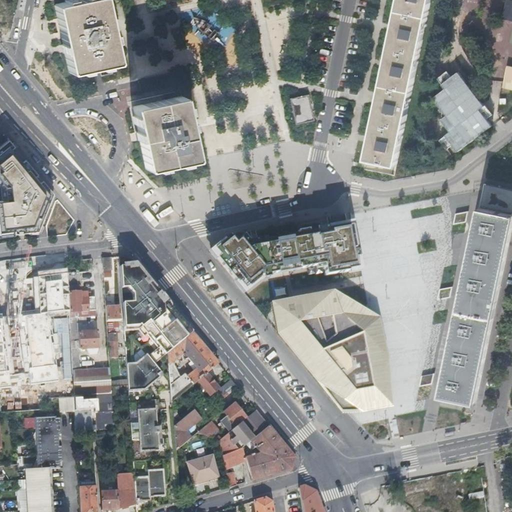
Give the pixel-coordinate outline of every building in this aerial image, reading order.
[(75,0),(55,4),(55,5),(54,5),(68,72),(69,72),(69,73),(79,71),(88,69),(98,67),(106,65),(117,63),(116,62),(117,62),(104,0),(75,0)] [(397,0),(363,158),(366,159),(394,164),(429,0),(397,0)] [(511,0),(507,0),(506,0),(504,0),(502,15),(501,17),(511,19),(511,65),(506,65),(503,81),(502,87),(511,89),(511,0)] [(289,99),(296,124),(314,119),(308,94),(289,99)] [(146,169),(155,167),(164,165),(177,162),(186,161),(195,159),(195,158),(196,158),(183,96),(182,96),(182,95),(133,106),(133,107),(132,107),(145,168),(146,168),(146,169)] [(52,192),(8,138),(0,144),(0,179),(5,185),(6,199),(0,199),(0,231),(14,230),(13,233),(29,231),(29,228),(39,227),(41,221),(38,220),(46,199),(49,200),(52,192)] [(511,229),(511,189),(485,184),(483,191),(480,207),(442,395),(475,401),(511,229)] [(453,225),(466,222),(468,212),(455,214),(453,225)] [(324,275),(359,269),(352,225),(249,244),(241,233),(232,234),(210,252),(242,290),(260,276),(287,271),(287,267),(298,265),(298,269),(322,265),(324,275)] [(102,268),(111,268),(110,257),(111,256),(102,257),(102,268)] [(127,383),(128,391),(140,390),(147,390),(147,387),(147,384),(150,382),(151,384),(159,377),(157,375),(160,372),(153,364),(167,352),(192,332),(161,295),(143,272),(142,273),(136,265),(128,266),(128,264),(119,265),(121,288),(127,288),(131,292),(132,294),(133,303),(122,303),(123,320),(123,327),(137,326),(138,325),(157,348),(154,350),(147,356),(145,354),(140,358),(141,359),(135,364),(126,364),(127,383)] [(102,268),(103,277),(111,276),(111,268),(102,268)] [(79,271),(66,272),(67,286),(68,286),(70,311),(79,310),(79,313),(82,313),(82,314),(86,313),(85,310),(96,309),(95,296),(87,296),(87,295),(80,296),(79,271)] [(0,285),(0,303),(33,302),(33,280),(20,280),(20,277),(0,277),(0,285)] [(437,300),(450,297),(452,287),(439,289),(437,300)] [(379,409),(394,406),(390,363),(381,314),(367,307),(335,289),(272,300),(278,334),(317,382),(344,412),(364,411),(379,409)] [(106,306),(106,320),(120,319),(119,305),(106,306)] [(22,312),(8,312),(8,326),(22,326),(22,312)] [(71,356),(79,355),(79,348),(78,332),(77,318),(69,318),(71,356)] [(108,332),(117,331),(116,321),(107,322),(108,332)] [(0,327),(0,350),(24,350),(24,327),(0,327)] [(78,332),(79,348),(98,347),(97,331),(78,332)] [(108,333),(110,357),(117,356),(116,332),(108,333)] [(186,376),(192,383),(196,380),(205,373),(207,371),(217,363),(192,332),(167,352),(168,364),(170,362),(181,353),(182,355),(185,353),(188,356),(187,357),(191,362),(192,362),(197,368),(186,376)] [(110,392),(110,384),(109,367),(80,369),(79,355),(71,356),(72,374),(73,394),(80,394),(91,393),(110,392)] [(168,364),(170,385),(179,377),(170,362),(168,364)] [(222,369),(217,363),(207,371),(211,377),(222,369)] [(205,373),(196,380),(209,396),(213,393),(218,388),(205,373)] [(419,387),(432,385),(434,373),(422,375),(419,387)] [(170,385),(170,390),(171,401),(192,383),(186,376),(184,374),(179,377),(170,385)] [(225,392),(235,385),(230,378),(220,386),(225,392)] [(127,383),(110,384),(110,392),(128,391),(127,383)] [(218,388),(213,393),(218,399),(223,395),(218,388)] [(111,402),(110,392),(91,393),(92,400),(82,400),(81,398),(80,394),(73,394),(73,396),(74,411),(75,430),(92,429),(92,424),(91,414),(95,414),(95,424),(96,429),(102,428),(102,419),(107,419),(106,402),(111,402)] [(59,412),(74,411),(73,396),(59,397),(59,412)] [(228,432),(234,427),(246,417),(233,402),(223,410),(226,415),(219,421),(228,432)] [(130,423),(131,440),(139,439),(139,452),(158,450),(157,433),(159,433),(159,427),(156,427),(155,409),(137,411),(138,423),(130,423)] [(241,438),(245,444),(250,440),(268,425),(255,409),(246,417),(234,427),(234,428),(238,432),(232,438),(236,443),(241,438)] [(175,411),(172,414),(173,426),(181,419),(175,411)] [(173,426),(175,449),(186,441),(181,435),(178,431),(181,429),(189,422),(185,416),(181,419),(173,426)] [(55,417),(35,418),(36,433),(32,440),(32,446),(37,452),(37,460),(34,466),(34,470),(25,471),(26,511),(51,511),(51,504),(48,503),(48,496),(50,496),(50,483),(47,483),(47,476),(50,476),(49,470),(59,469),(58,463),(62,462),(61,447),(58,447),(57,436),(60,435),(60,421),(55,421),(55,417)] [(212,419),(196,432),(219,440),(221,438),(218,435),(222,431),(212,419)] [(251,477),(251,480),(291,468),(292,463),(294,456),(268,425),(250,440),(258,450),(263,451),(262,455),(257,453),(254,454),(253,453),(251,453),(251,455),(245,457),(246,460),(247,466),(251,477)] [(223,438),(230,447),(236,443),(232,438),(238,432),(234,428),(223,438)] [(222,455),(232,450),(230,447),(223,438),(222,437),(221,438),(219,440),(222,455)] [(222,455),(225,468),(246,460),(245,457),(242,446),(232,450),(222,455)] [(202,478),(217,474),(211,453),(186,461),(193,484),(203,481),(202,478)] [(133,478),(135,500),(149,499),(149,496),(149,495),(161,494),(160,483),(163,483),(162,470),(160,470),(147,471),(148,477),(133,478)] [(226,474),(228,487),(236,484),(234,471),(226,474)] [(133,478),(133,474),(116,475),(117,490),(103,491),(103,488),(99,489),(101,509),(118,508),(135,504),(135,500),(133,478)] [(219,479),(217,474),(202,478),(203,481),(204,483),(219,479)] [(149,495),(149,496),(163,495),(163,483),(160,483),(161,494),(149,495)] [(91,509),(97,508),(96,486),(78,487),(79,511),(86,511),(87,511),(92,511),(91,509)] [(301,511),(321,511),(314,491),(309,489),(303,486),(298,487),(301,511)] [(272,511),(271,501),(264,497),(253,500),(254,511),(272,511)]
